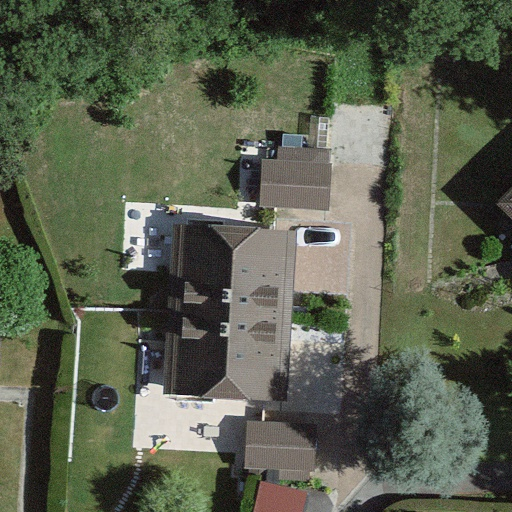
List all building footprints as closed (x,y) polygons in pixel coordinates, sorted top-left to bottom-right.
[(328,171),(263,167),(260,202),(325,207),(328,171)] [(301,228),(300,284),(339,286),(341,229),(301,228)] [(286,241),(181,235),(172,393),(278,399),(286,241)] [(304,434),(250,434),(250,466),(304,467),(304,434)] [(265,479),(256,511),(305,511),(311,491),(265,479)]
